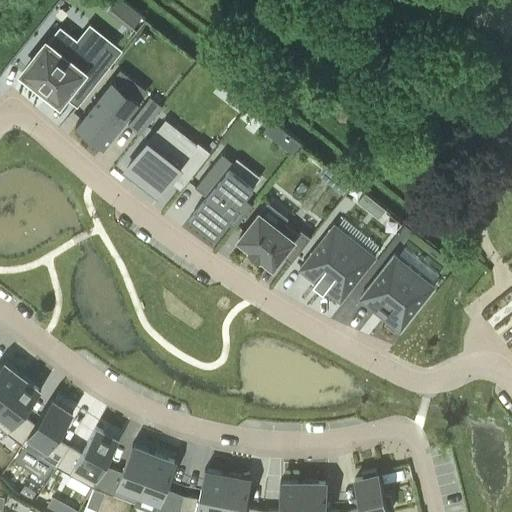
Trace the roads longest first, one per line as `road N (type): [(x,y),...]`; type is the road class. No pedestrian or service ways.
road 1 (residential): [(0,125),(36,125),(212,269),(328,338),(427,382)]
road 2 (residential): [(414,436),(397,428),(287,445),(200,430),(138,409),(0,312)]
